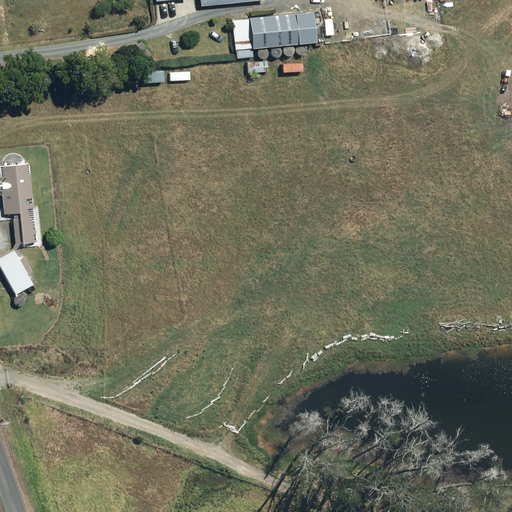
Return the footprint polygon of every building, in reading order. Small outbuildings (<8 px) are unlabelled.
[(232,19),(236,56),(253,54),(252,47),(316,40),(313,10),(232,19)] [(268,61),(247,61),(247,73),(268,73),(268,61)] [(188,73),(166,71),(165,81),(187,82),(188,73)] [(150,77),(129,76),(128,83),(149,85),(150,77)] [(37,240),(29,163),(0,165),(0,168),(5,212),(13,211),(16,242),(37,240)] [(13,248),(0,255),(0,267),(15,294),(33,283),(13,248)]
